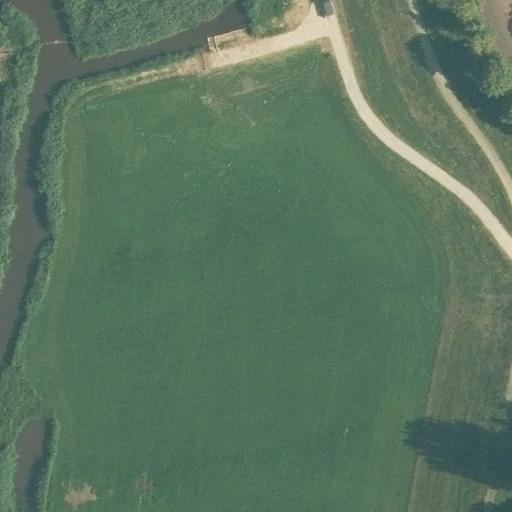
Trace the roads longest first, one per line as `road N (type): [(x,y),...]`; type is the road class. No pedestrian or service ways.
road 1 (track): [(413,0),(434,72),(487,140),(511,192)]
road 2 (track): [(511,382),(487,511)]
